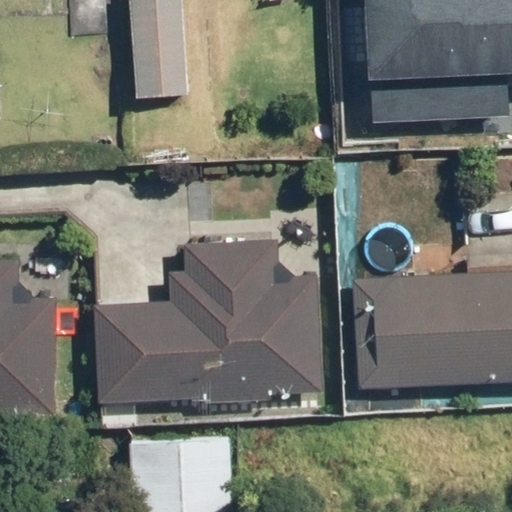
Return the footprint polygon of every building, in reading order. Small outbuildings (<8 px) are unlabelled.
[(123,0),(132,90),(184,86),(176,0),(123,0)] [(511,0),(363,0),(371,122),(510,114),(508,71),(511,71),(511,0)] [(95,399),(318,386),(312,272),(270,274),(267,233),(179,238),(181,267),(164,268),(165,295),(89,299),(95,399)] [(0,410),(50,411),(52,294),(11,293),(12,253),(0,252),(0,410)] [(356,383),(511,374),(511,264),(350,274),(356,383)] [(130,511),(230,511),(227,433),(127,436),(130,511)]
